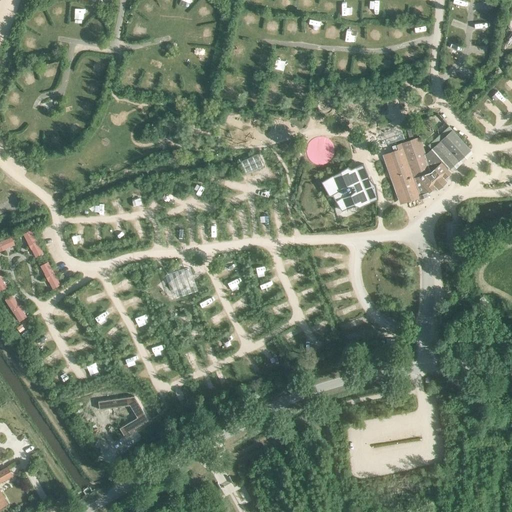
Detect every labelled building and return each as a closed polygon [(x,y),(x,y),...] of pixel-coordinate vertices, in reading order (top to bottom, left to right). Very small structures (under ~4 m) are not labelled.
[(399,128),(384,133),(388,145),(403,139),(399,128)] [(397,145),(398,150),(382,155),(399,200),(419,194),(419,193),(424,191),(426,193),(429,192),(435,186),(438,189),(446,181),(443,178),(450,172),(448,169),(470,149),(452,130),(442,140),(427,153),(425,154),(419,138),(405,142),(397,145)] [(247,175),(265,166),(258,153),(240,162),(241,164),(247,175)] [(348,167),(321,182),(329,195),(333,196),(342,211),(355,205),(360,207),(375,200),(378,199),(376,185),(369,185),(367,180),(369,178),(363,164),(351,169),(348,167)] [(44,253),(31,229),(23,234),(36,257),(44,253)] [(0,241),(0,251),(15,245),(12,236),(0,241)] [(53,289),(61,285),(48,261),(40,266),(53,289)] [(199,292),(190,264),(165,270),(174,299),(199,292)] [(19,322),(27,317),(12,295),(5,300),(19,322)] [(134,396),(98,401),(99,410),(130,405),(137,418),(119,428),(124,435),(149,420),(134,396)] [(0,482),(13,475),(8,467),(1,471),(0,469),(0,508),(8,504),(0,490),(0,482)]
